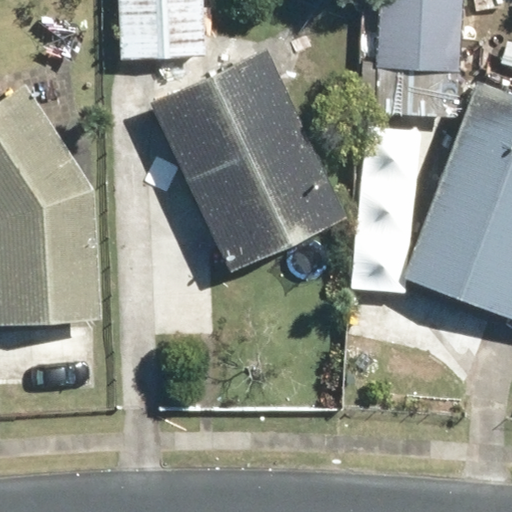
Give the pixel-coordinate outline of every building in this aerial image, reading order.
[(125,0),(125,46),(203,49),(204,0),(125,0)] [(392,0),(387,37),(458,46),(463,0),(392,0)] [(156,101),(225,260),(355,204),(286,45),(156,101)] [(106,311),(99,188),(25,79),(0,95),(0,314),(0,318),(106,311)] [(511,99),(493,92),(420,263),(510,301),(511,296),(511,99)]
